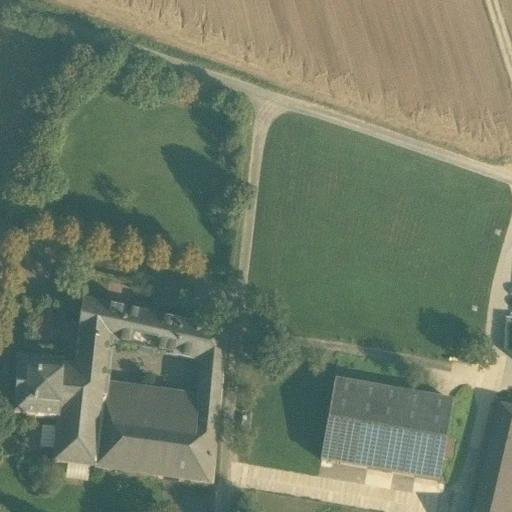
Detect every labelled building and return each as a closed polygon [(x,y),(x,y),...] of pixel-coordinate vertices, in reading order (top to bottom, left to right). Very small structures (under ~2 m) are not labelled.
[(84,303),(78,339),(112,346),(146,353),(154,318),(84,303)] [(185,325),(154,318),(146,353),(177,360),(185,325)] [(177,360),(196,364),(213,331),(185,325),(177,360)] [(226,334),(213,331),(196,364),(201,365),(198,401),(195,431),(216,434),(226,334)] [(74,367),(62,367),(59,404),(105,408),(112,346),(78,339),(74,367)] [(58,423),(59,404),(62,367),(16,364),(13,419),(56,423),(58,423)] [(320,463),(438,483),(452,405),(334,384),(320,463)] [(138,403),(136,422),(195,431),(198,401),(144,393),(138,403)] [(54,466),(97,472),(103,418),(105,408),(59,404),(58,423),(56,423),(54,466)] [(503,511),(511,481),(511,477),(511,410),(500,408),(475,511),(503,511)] [(211,488),(216,434),(195,431),(136,422),(103,418),(97,472),(127,476),(127,477),(211,488)] [(503,511),(511,511),(511,481),(503,511)]
